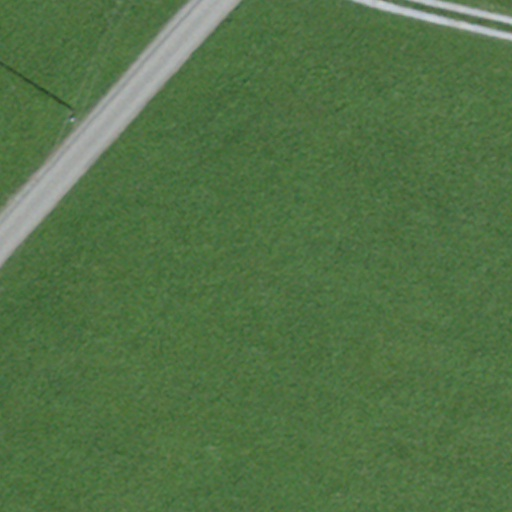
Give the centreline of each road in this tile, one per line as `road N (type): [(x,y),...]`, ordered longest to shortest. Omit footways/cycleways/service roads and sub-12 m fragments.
road 1 (residential): [(222,0),(0,246)]
road 2 (track): [(511,34),(391,0)]
